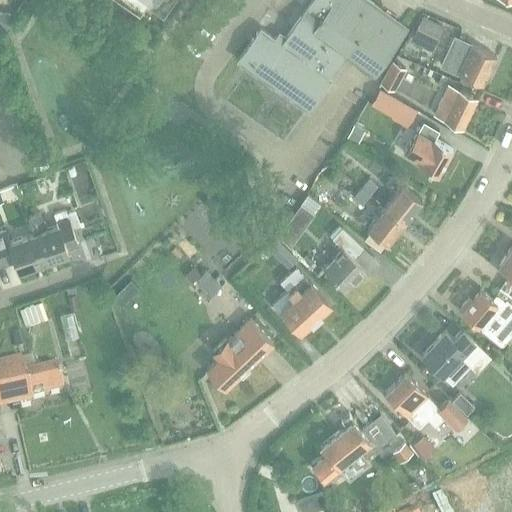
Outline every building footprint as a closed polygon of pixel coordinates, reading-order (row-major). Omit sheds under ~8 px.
[(119,0),(138,13),(146,3),(162,15),(172,0),(119,0)] [(238,58),(237,60),(243,64),(248,67),(248,68),(306,109),(307,109),(307,108),(329,77),(326,75),(343,51),(374,73),(406,27),(399,22),(381,9),(367,0),(311,0),(285,37),(274,38),(260,28),(249,42),(238,58)] [(415,33),(423,37),(434,42),(440,29),(421,20),(415,33)] [(455,36),(442,64),(457,71),(482,82),(495,55),(466,41),(455,36)] [(382,79),(380,83),(381,83),(393,90),(405,68),(392,61),(382,79)] [(435,111),(462,124),(475,97),(448,83),(435,111)] [(379,88),(371,102),(391,113),(395,106),(412,116),(416,109),(379,88)] [(361,117),(374,124),(382,110),(368,103),(361,117)] [(424,120),(404,153),(419,161),(418,163),(436,174),(452,148),(435,137),(440,130),(424,120)] [(360,187),(369,194),(376,184),(368,177),(360,187)] [(384,205),(403,220),(420,197),(401,182),(384,205)] [(313,197),(329,209),(336,199),(320,187),(313,197)] [(361,204),(369,194),(360,187),(352,197),(361,204)] [(220,206),(228,213),(242,200),(233,192),(220,206)] [(385,242),(403,220),(384,205),(366,228),(385,242)] [(26,216),(32,234),(42,261),(67,252),(66,248),(77,244),(65,209),(53,213),(58,226),(46,230),(39,212),(26,216)] [(323,267),(344,287),(364,266),(354,257),(363,247),(339,224),(329,235),(342,247),(323,267)] [(42,261),(32,234),(8,242),(4,231),(0,231),(0,256),(2,262),(14,258),(18,269),(42,261)] [(267,248),(287,268),(297,259),(276,238),(267,248)] [(508,294),(511,296),(511,244),(497,265),(509,273),(505,278),(506,279),(499,287),(500,288),(508,294)] [(270,304),(296,333),(328,303),(295,266),(279,281),(287,290),(270,304)] [(195,279),(211,296),(221,286),(205,270),(195,279)] [(468,298),(459,310),(462,312),(461,313),(478,326),(478,325),(481,327),(480,328),(500,344),(500,343),(502,344),(510,333),(509,332),(511,328),(511,296),(508,294),(507,294),(508,295),(506,298),(505,297),(504,299),(497,294),(496,295),(499,297),(495,301),(491,298),(480,289),(471,300),(468,298)] [(14,329),(29,325),(26,312),(11,315),(14,329)] [(224,387),(272,341),(249,317),(226,339),(225,338),(212,350),(218,356),(206,368),(224,387)] [(475,372),(490,356),(462,330),(453,339),(445,331),(421,355),(440,374),(450,384),(468,365),(475,372)] [(55,367),(35,372),(31,356),(0,363),(0,411),(31,405),(30,398),(61,391),(55,367)] [(465,414),(451,400),(448,397),(438,407),(404,373),(383,393),(416,427),(426,417),(435,425),(443,417),(455,429),(467,417),(465,415),(465,414)] [(335,405),(353,392),(345,382),(328,395),(335,405)] [(451,400),(465,414),(474,406),(460,392),(451,400)] [(375,449),(395,433),(380,413),(360,429),(352,419),(319,445),(324,451),(311,462),(327,482),(341,471),(337,466),(359,449),(365,456),(375,449)]
